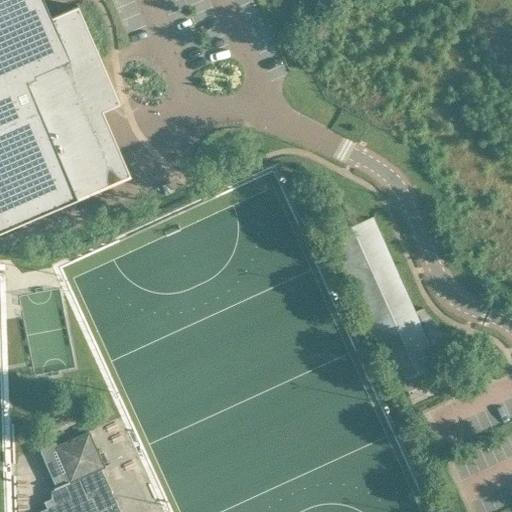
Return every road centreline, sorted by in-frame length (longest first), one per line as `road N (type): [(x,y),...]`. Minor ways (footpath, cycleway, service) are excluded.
road 1 (unclassified): [(261,94),(268,112),(388,176),(445,288),(511,328)]
road 2 (residential): [(395,0),(428,36),(511,235)]
